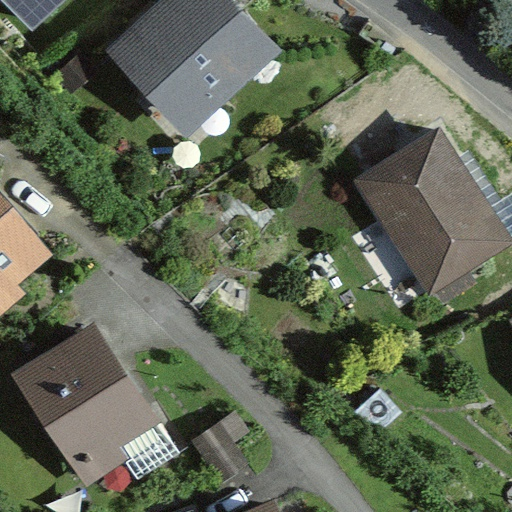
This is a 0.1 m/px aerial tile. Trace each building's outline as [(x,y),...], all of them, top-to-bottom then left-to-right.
[(2,0),(32,30),(64,0),(2,0)] [(281,51),(242,9),(252,0),(159,0),(106,49),(186,136),(281,51)] [(511,191),(502,198),(470,148),(458,155),(438,125),(353,179),(428,295),(433,292),(442,305),(476,284),(467,270),(511,240),(511,239),(509,236),(511,234),(511,191)] [(0,195),(0,317),(26,294),(17,284),(52,253),(0,195)] [(180,453),(93,320),(11,374),(85,487),(124,462),(137,482),(180,453)] [(250,431),(235,410),(190,440),(220,483),(248,464),(233,443),(250,431)] [(185,511),(281,511),(276,498),(242,511),(196,511),(195,508),(185,511)]
